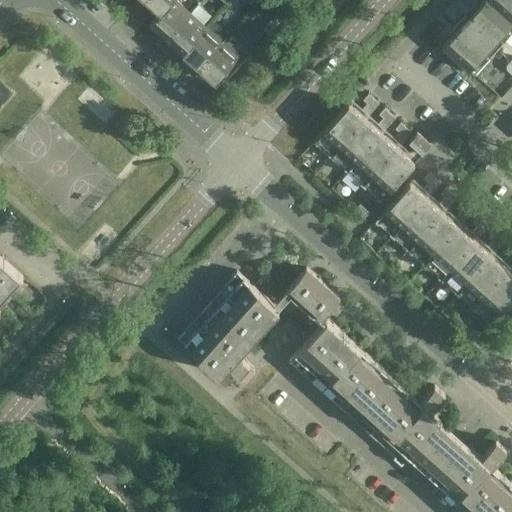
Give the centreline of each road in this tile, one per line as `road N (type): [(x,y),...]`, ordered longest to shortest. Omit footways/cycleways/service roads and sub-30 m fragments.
road 1 (tertiary): [(0,431),(239,160)]
road 2 (residential): [(278,196),(488,389)]
road 3 (residential): [(239,160),(52,0)]
road 4 (tertiary): [(239,160),(385,0)]
road 5 (residential): [(404,482),(282,373)]
road 6 (residential): [(173,317),(278,196)]
road 7 (residential): [(404,482),(488,389)]
